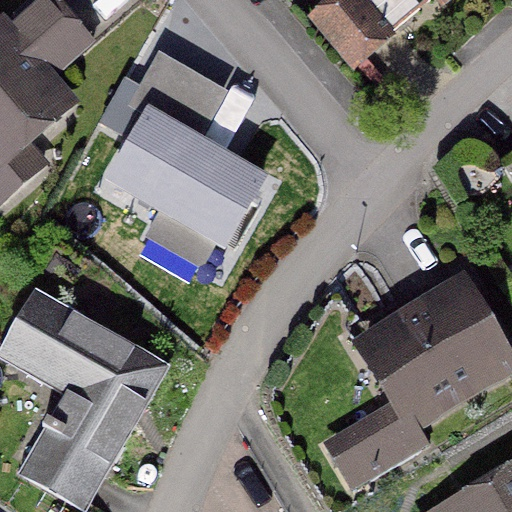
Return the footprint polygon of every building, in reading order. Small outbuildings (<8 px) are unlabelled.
[(0,162),(61,109),(20,62),(66,23),(45,0),(40,0),(0,35),(0,162)] [(348,0),(335,0),(312,19),(351,65),(382,40),(348,0)] [(167,249),(181,263),(205,240),(177,212),(159,229),(173,243),(167,249)] [(358,351),(405,429),(504,369),(458,292),(358,351)] [(44,436),(22,473),(82,507),(159,373),(37,304),(7,356),(69,391),(49,426),(43,422),(37,432),(44,436)] [(349,439),(328,452),(348,486),(370,473),(349,439)] [(511,511),(511,470),(442,511),(511,511)]
